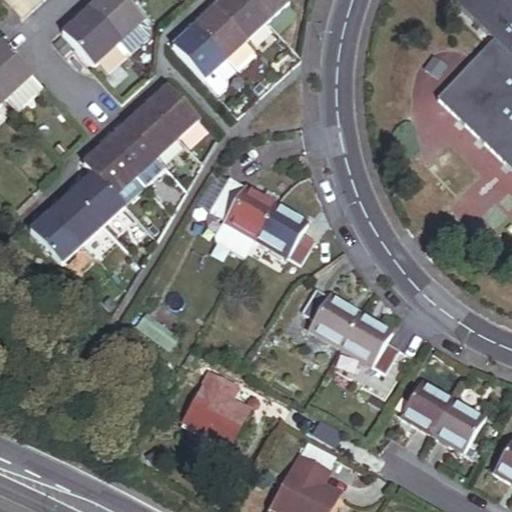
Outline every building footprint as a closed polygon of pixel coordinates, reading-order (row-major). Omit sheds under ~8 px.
[(30,13),(18,0),(3,0),(1,2),(19,23),(30,13)] [(18,0),(30,13),(41,3),(37,0),(18,0)] [(133,13),(126,5),(121,0),(105,0),(90,14),(119,46),(144,24),(133,13)] [(147,0),(131,0),(126,5),(133,13),(147,0)] [(266,28),(240,0),(230,0),(215,14),(245,47),(266,28)] [(287,8),(279,0),(240,0),(266,28),(287,8)] [(511,0),(458,0),(454,5),(494,44),(438,102),(511,173),(511,0)] [(119,46),(90,14),(63,38),(92,71),(119,46)] [(227,64),(243,48),(245,47),(215,14),(195,32),(225,65),(227,64)] [(225,65),(195,32),(174,52),(204,85),(225,65)] [(30,78),(0,45),(0,96),(5,101),(14,112),(38,90),(29,79),(30,78)] [(243,48),(227,64),(237,76),(254,60),(243,48)] [(258,89),(251,94),(256,100),(263,94),(258,89)] [(199,126),(170,93),(148,112),(178,145),(199,126)] [(178,145),(148,112),(127,132),(157,164),(178,145)] [(157,164),(127,132),(105,152),(143,194),(165,174),(157,164)] [(143,194),(105,152),(84,171),(92,180),(122,213),(143,194)] [(122,213),(92,180),(71,199),(101,232),(111,243),(132,224),(122,213)] [(216,247),(244,264),(255,245),(276,210),(273,208),(276,201),(267,196),(263,202),(230,182),(209,217),(224,226),(214,242),(216,247)] [(101,232),(71,199),(49,218),(80,252),(101,232)] [(307,228),(276,210),(255,245),(285,263),(288,262),(300,269),(314,246),(302,238),(307,228)] [(80,252),(49,218),(30,236),(60,270),(80,252)] [(151,247),(144,241),(139,246),(146,252),(151,247)] [(327,300),(316,293),(296,328),(307,334),(309,337),(338,354),(359,317),(330,300),(327,300)] [(115,309),(107,301),(102,307),(111,315),(115,309)] [(392,337),(359,317),(338,354),(370,372),(372,372),(385,379),(399,355),(386,348),(392,337)] [(177,344),(146,321),(136,334),(168,357),(177,344)] [(203,392),(199,391),(182,424),(230,448),(247,415),(228,405),(235,391),(210,379),(203,392)] [(432,440),(452,406),(420,388),(401,422),(432,440)] [(464,458),(483,425),(452,406),(432,440),(464,458)] [(230,448),(182,424),(179,430),(227,454),(230,448)] [(341,436),(322,424),(311,442),(330,453),(341,436)] [(511,487),(511,446),(494,477),(511,487)] [(279,511),(329,511),(336,501),(318,490),(333,462),(310,449),(295,477),(292,475),(273,508),(279,511)]
